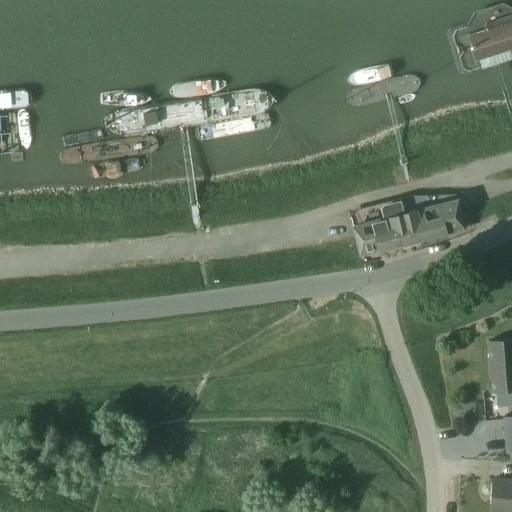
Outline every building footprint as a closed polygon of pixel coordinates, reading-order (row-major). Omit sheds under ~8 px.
[(511,75),(511,5),(438,31),(460,95),(511,75)] [(332,149),(324,66),(37,92),(45,176),(332,149)] [(0,182),(33,180),(25,89),(0,91),(0,182)] [(458,199),(404,213),(411,243),(467,228),(458,199)] [(411,243),(404,213),(401,200),(383,204),(381,208),(384,218),(351,227),(359,256),(411,243)] [(511,391),(511,339),(489,341),(493,393),(511,391)] [(511,416),(503,418),(505,453),(507,453),(507,461),(511,461),(511,416)] [(511,511),(511,481),(493,480),(491,511),(511,511)]
